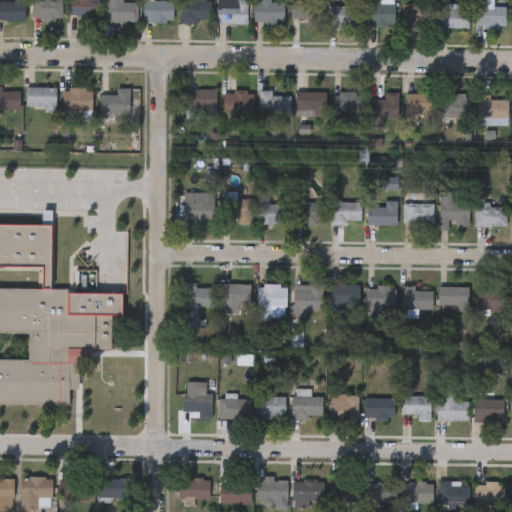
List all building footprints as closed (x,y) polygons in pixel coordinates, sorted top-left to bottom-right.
[(0,1),(13,1),(13,0),(25,0),(25,20),(0,20),(0,1)] [(62,0),(62,18),(32,18),(32,0),(62,0)] [(71,16),(71,0),(98,0),(98,16),(71,16)] [(137,21),(106,21),(106,0),(122,0),(122,2),(137,2),(137,21)] [(144,21),(144,0),(173,0),(173,21),(144,21)] [(211,0),(211,21),(180,21),(180,0),(211,0)] [(217,23),(217,4),(235,4),(235,0),(247,0),(247,23),(217,23)] [(271,0),(271,2),(283,2),(283,22),(254,22),(254,1),(261,1),(261,0),(271,0)] [(291,19),(291,0),(320,0),(320,19),(291,19)] [(365,24),(365,2),(393,3),(393,24),(365,24)] [(428,3),(428,27),(402,27),(402,3),(428,3)] [(469,27),(439,27),(439,3),(469,3),(469,27)] [(327,24),(327,5),(359,5),(359,24),(327,24)] [(475,27),(475,6),(505,6),(505,27),(475,27)] [(1,90),(19,90),(19,108),(0,108),(0,85),(1,85),(1,90)] [(55,87),(55,111),(44,111),(44,105),(25,105),(25,87),(55,87)] [(91,108),(63,108),(63,87),(91,87),(91,108)] [(99,113),(99,94),(117,94),(117,87),(129,87),(129,113),(99,113)] [(216,89),(216,113),(186,113),(186,89),(216,89)] [(290,113),(259,113),(259,89),(272,89),(272,94),(290,94),(290,113)] [(224,91),(252,91),(252,112),(224,112),(224,91)] [(296,114),(296,91),(325,91),(325,114),(296,114)] [(360,113),(333,113),(332,91),(357,91),(357,102),(359,102),(360,113)] [(398,91),(398,117),(368,117),(368,98),(385,98),(385,91),(398,91)] [(434,93),(434,116),(405,116),(405,93),(434,93)] [(470,116),(441,116),(441,94),(470,94),(470,116)] [(507,124),(477,124),(477,96),(507,96),(507,124)] [(452,230),(440,230),(440,195),(468,195),(468,229),(452,230)] [(258,196),(269,196),(269,206),(288,206),(288,226),(258,226),(258,196)] [(249,201),(249,224),(222,224),(222,201),(249,201)] [(397,203),(396,227),(367,227),(367,207),(384,208),(384,202),(397,203)] [(214,203),(214,224),(182,224),(182,203),(214,203)] [(329,226),(329,203),(359,203),(359,226),(329,226)] [(324,204),(324,226),(297,226),(297,204),(324,204)] [(433,205),(433,226),(403,226),(403,205),(433,205)] [(474,228),(474,208),(506,208),(506,228),(474,228)] [(0,222),(50,223),(49,289),(66,289),(66,290),(121,291),(121,314),(111,314),(111,349),(89,349),(89,362),(76,362),(76,388),(68,388),(68,404),(0,403),(0,222)] [(220,302),(220,283),(249,283),(249,302),(220,302)] [(182,329),(183,284),(194,284),(194,289),(213,289),(213,308),(198,307),(198,329),(182,329)] [(257,286),(286,286),(286,308),(257,308),(257,286)] [(322,286),(322,313),(307,313),(307,318),(293,318),(293,292),(308,292),(308,286),(322,286)] [(358,286),(358,306),(329,306),(329,286),(358,286)] [(395,312),(366,312),(366,288),(395,288),(395,312)] [(468,312),(439,312),(439,288),(468,288),(468,312)] [(474,310),(474,288),(504,288),(504,310),(474,310)] [(401,311),(401,289),(432,289),(432,311),(401,311)] [(211,420),(184,420),(184,383),(211,383),(211,420)] [(436,422),(436,390),(456,390),(456,403),(467,403),(467,422),(436,422)] [(358,396),(358,421),(331,421),(331,396),(358,396)] [(285,397),(285,419),(254,419),(254,397),(285,397)] [(321,397),(321,419),(291,419),(291,397),(321,397)] [(430,422),(417,422),(417,416),(400,416),(400,397),(430,397),(430,422)] [(364,419),(364,399),(394,399),(394,419),(364,419)] [(250,419),(217,419),(217,400),(250,400),(250,419)] [(474,421),(474,401),(503,401),(503,421),(474,421)] [(51,476),(51,508),(20,508),(20,476),(51,476)] [(97,477),(131,477),(131,499),(97,499),(97,477)] [(178,477),(208,477),(208,498),(178,498),(178,477)] [(274,508),(274,504),(256,504),(256,477),(287,477),(286,508),(274,508)] [(0,478),(13,478),(13,507),(0,507),(0,478)] [(90,502),(58,502),(58,478),(90,478),(90,502)] [(309,506),(293,506),(293,480),(323,480),(323,499),(309,499),(309,506)] [(354,500),(329,500),(329,480),(354,480),(354,500)] [(401,508),(401,481),(432,481),(432,502),(417,502),(417,508),(401,508)] [(469,504),(438,504),(438,481),(469,481),(469,504)] [(504,508),(474,509),(474,481),(503,481),(504,508)] [(219,502),(219,482),(250,482),(250,502),(219,502)] [(365,505),(365,482),(392,482),(392,505),(365,505)]
